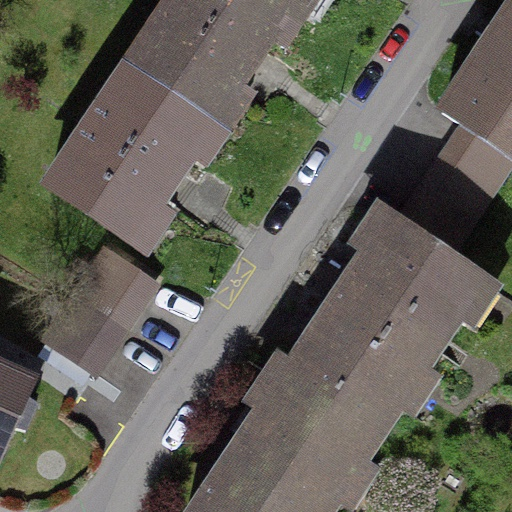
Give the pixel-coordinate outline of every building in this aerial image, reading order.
[(285,0),(176,0),(130,69),(214,125),(254,65),(294,6),(285,0)] [(511,18),(497,42),(437,130),(511,179),(511,18)] [(174,185),(214,125),(130,69),(50,189),(134,245),(174,185)] [(446,155),(403,200),(452,246),(495,200),(446,155)] [(278,356),(262,381),(380,454),(402,420),(414,428),(443,383),(431,375),(463,327),(474,334),(504,289),(379,208),(350,252),(361,259),(326,312),(292,365),(278,356)] [(107,254),(77,298),(125,330),(140,308),(154,286),(107,254)] [(111,352),(125,330),(77,298),(48,342),(96,374),(111,352)] [(0,455),(31,385),(0,370),(0,455)] [(371,467),(380,454),(262,381),(243,410),(251,415),(217,468),(187,511),(342,511),(344,509),(349,511),(358,511),(382,475),(371,467)]
